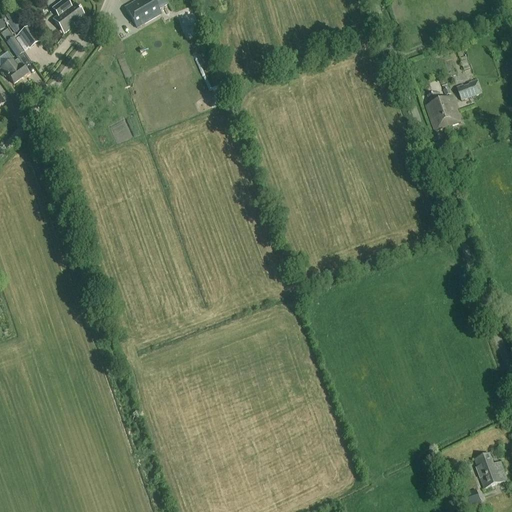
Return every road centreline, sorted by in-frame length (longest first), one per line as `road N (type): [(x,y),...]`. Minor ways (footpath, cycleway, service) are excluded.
road 1 (unclassified): [(511,382),(373,0)]
road 2 (unclassified): [(0,144),(68,60),(103,0)]
